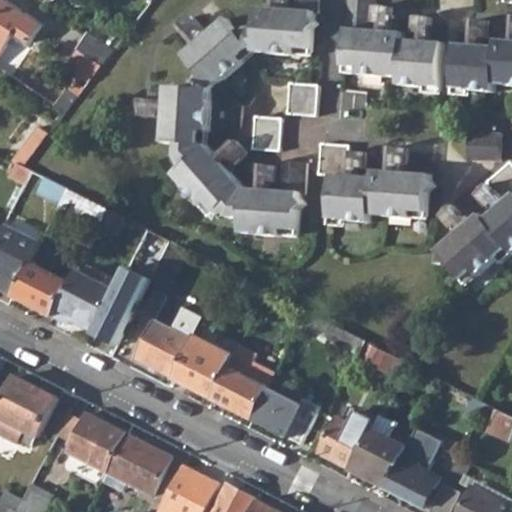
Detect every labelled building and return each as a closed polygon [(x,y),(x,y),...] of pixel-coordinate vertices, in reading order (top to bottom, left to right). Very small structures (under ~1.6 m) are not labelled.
[(0,0),(0,59),(18,33),(33,43),(44,26),(7,0),(0,0)] [(169,84),(168,100),(166,118),(163,142),(178,143),(177,158),(184,165),(174,175),(212,217),(223,207),(231,217),(243,218),(242,232),(299,236),(302,208),(310,202),(304,195),(304,190),(275,187),(256,186),(246,185),(229,166),(217,154),(209,144),(212,89),(257,51),(318,56),(323,4),(293,2),(276,0),(272,0),(260,0),(258,25),(239,31),(228,19),(210,34),(196,45),(185,53),(201,74),(194,86),(169,84)] [(348,0),(345,28),(349,28),(374,30),(377,4),(377,0),(348,0)] [(394,6),(377,4),(374,30),(391,32),(394,6)] [(415,13),(414,39),(432,40),(433,15),(415,13)] [(179,25),(196,45),(210,34),(193,14),(179,25)] [(473,18),(471,42),(489,44),(491,19),(473,18)] [(406,33),(391,32),(374,30),(349,28),(345,71),(400,77),(400,83),(442,87),(445,42),(432,40),(414,39),(405,38),(406,33)] [(70,64),(93,81),(117,50),(93,33),(70,64)] [(498,45),(489,44),(471,42),(457,41),(453,85),(494,89),(495,82),(511,83),(511,42),(511,43),(498,41),(498,45)] [(58,103),(70,112),(89,86),(80,79),(69,95),(66,92),(58,103)] [(285,113),(318,116),(321,83),(288,80),(285,113)] [(141,115),(166,118),(168,100),(143,97),(141,115)] [(251,146),(278,149),(281,116),(253,114),(251,146)] [(45,127),(21,165),(33,170),(56,133),(45,127)] [(467,161),(499,163),(502,131),(470,128),(467,161)] [(236,138),(217,154),(229,166),(247,151),(236,138)] [(397,141),(395,164),(414,166),(415,143),(397,141)] [(319,173),(334,174),(353,176),(356,150),(356,146),(323,142),(319,173)] [(374,152),(356,150),(353,176),(372,177),(374,152)] [(277,158),(277,163),(275,187),(304,190),(306,190),(308,161),(277,158)] [(259,161),(256,186),(275,187),(277,163),(259,161)] [(379,178),(372,177),(353,176),(334,174),(330,217),(373,222),(374,214),(429,219),(431,188),(439,182),(432,174),(433,167),(414,166),(395,164),(380,162),(379,178)] [(11,175),(27,183),(33,170),(21,165),(18,164),(11,175)] [(487,183),(489,184),(506,203),(511,197),(511,168),(509,165),(487,183)] [(26,185),(59,203),(66,187),(33,170),(27,183),(26,185)] [(477,195),(493,214),(506,203),(489,184),(477,195)] [(59,203),(99,224),(100,222),(107,208),(66,187),(59,203)] [(482,214),(470,224),(457,235),(439,251),(442,254),(440,264),(451,265),(467,284),(498,257),(502,263),(511,255),(511,197),(506,203),(493,214),(487,219),(482,214)] [(442,216),(457,235),(470,224),(454,206),(442,216)] [(100,222),(118,231),(125,217),(107,208),(100,222)] [(1,238),(0,239),(0,272),(5,275),(0,287),(17,296),(33,261),(42,240),(8,223),(1,238)] [(140,242),(163,254),(170,240),(147,228),(140,242)] [(159,282),(175,290),(190,260),(173,251),(159,282)] [(17,296),(57,318),(73,282),(33,261),(17,296)] [(76,317),(99,328),(118,288),(79,269),(73,282),(57,318),(72,325),(76,317)] [(243,289),(263,300),(267,289),(248,280),(243,289)] [(144,313),(155,318),(167,294),(156,288),(144,313)] [(131,304),(125,316),(130,318),(136,306),(131,304)] [(116,347),(130,318),(125,316),(114,310),(100,339),(116,347)] [(366,340),(308,311),(301,326),(359,355),(366,340)] [(172,328),(155,318),(136,356),(175,378),(194,338),(172,328)] [(175,322),(172,328),(194,338),(195,336),(196,334),(175,322)] [(225,350),(195,336),(194,338),(175,378),(216,398),(236,356),(225,350)] [(359,355),(398,375),(405,360),(366,340),(359,355)] [(236,356),(216,398),(256,418),(274,382),(276,376),(254,365),(261,352),(242,343),(236,356)] [(23,441),(36,447),(61,397),(19,376),(0,413),(0,433),(21,445),(23,441)] [(256,418),(305,444),(327,400),(313,393),(309,400),(274,382),(256,418)] [(465,413),(478,420),(482,413),(487,402),(484,400),(474,395),(465,413)] [(482,413),(495,419),(501,409),(487,402),(482,413)] [(511,436),(511,414),(501,409),(495,419),(491,428),(511,439),(511,436)] [(323,453),(353,469),(365,445),(372,429),(377,421),(359,411),(353,422),(341,416),(323,453)] [(72,452),(111,473),(130,433),(91,414),(72,452)] [(365,445),(353,469),(389,488),(409,447),(392,438),(372,429),(365,445)] [(389,488),(428,507),(444,478),(422,467),(423,465),(421,457),(431,435),(418,429),(409,447),(389,488)] [(130,433),(111,473),(130,483),(155,495),(175,456),(130,433)] [(446,483),(458,489),(472,461),(460,455),(446,483)] [(185,464),(160,511),(208,511),(223,484),(185,464)] [(125,492),(130,483),(111,473),(106,482),(125,492)] [(432,510),(435,511),(454,511),(464,493),(458,489),(446,483),(432,510)] [(21,511),(49,511),(58,496),(34,484),(21,511)] [(250,511),(257,499),(230,485),(215,511),(250,511)] [(460,511),(511,511),(511,505),(474,486),(460,511)] [(253,511),(282,511),(260,501),(253,511)]
